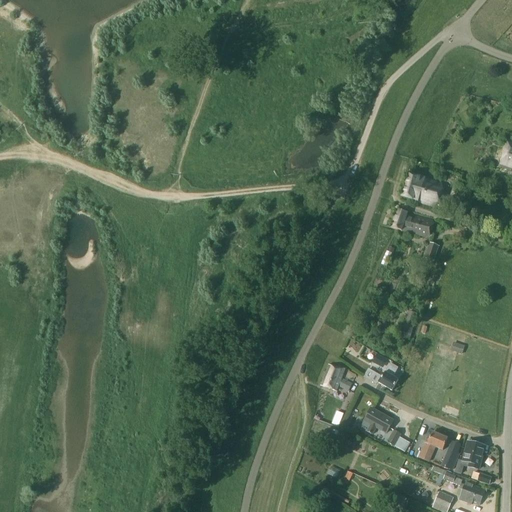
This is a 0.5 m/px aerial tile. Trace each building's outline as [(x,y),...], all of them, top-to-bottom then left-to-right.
[(511,144),(508,143),(499,167),(511,171),(511,170),(511,144)] [(420,177),(409,175),(402,196),(413,200),(434,207),(438,203),(440,204),(444,191),(442,190),(442,183),(428,179),(427,179),(420,177)] [(407,213),(397,210),(392,228),(402,231),(427,239),(428,238),(432,239),(434,236),(431,235),(434,225),(433,220),(407,213)] [(439,247),(430,243),(424,259),(434,262),(439,247)] [(417,315),(411,313),(406,330),(403,329),(401,336),(410,338),(417,315)] [(453,343),(450,352),(462,356),(465,347),(453,343)] [(383,374),(389,358),(377,354),(371,369),(383,374)] [(398,368),(390,364),(379,383),(392,391),(398,381),(393,378),(398,368)] [(337,367),(329,365),(320,385),(337,392),(339,387),(349,392),(352,384),(342,379),(345,369),(339,365),(337,367)] [(327,411),(320,409),(316,421),(323,424),(327,411)] [(393,421),(371,409),(364,421),(371,425),(367,432),(373,435),(377,428),(386,434),(393,421)] [(387,443),(394,447),(401,435),(394,430),(387,443)] [(448,439),(432,433),(428,443),(425,442),(418,458),(429,463),(436,448),(443,451),(448,439)] [(461,464),(478,469),(484,446),(467,441),(461,464)] [(461,445),(452,442),(442,466),(451,469),(461,445)] [(463,490),(465,485),(461,484),(462,481),(455,478),(456,476),(446,473),(447,472),(433,466),(431,472),(444,476),(443,480),(460,486),(459,489),(463,490)] [(349,471),(344,482),(348,483),(353,473),(349,471)] [(491,478),(479,474),(477,480),(489,484),(491,478)] [(465,485),(463,490),(459,500),(471,505),(472,503),(479,506),(485,490),(466,483),(465,485)] [(447,511),(454,498),(440,492),(432,508),(440,511),(447,511)]
